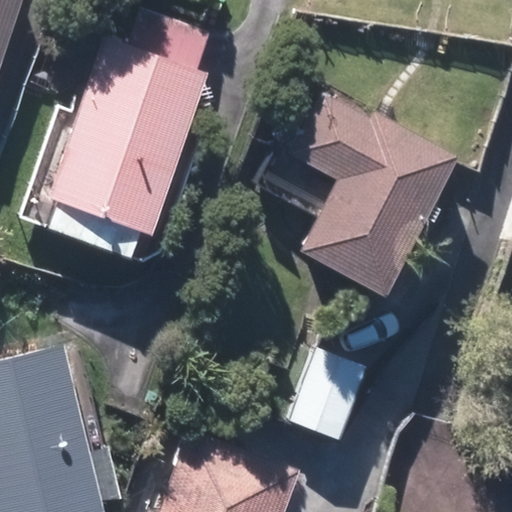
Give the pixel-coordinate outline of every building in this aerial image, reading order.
[(0,0),(0,27),(10,0),(0,0)] [(118,52),(92,43),(31,204),(41,208),(31,234),(111,264),(121,238),(131,242),(192,80),(184,77),(198,41),(131,16),(118,52)] [(357,126),(311,101),(278,159),(325,186),(283,260),(360,304),(440,164),(361,119),(357,126)] [(327,437),(351,367),(271,339),(246,409),(327,437)] [(80,511),(51,358),(0,367),(0,511),(80,511)] [(271,511),(287,471),(180,431),(149,511),(271,511)]
